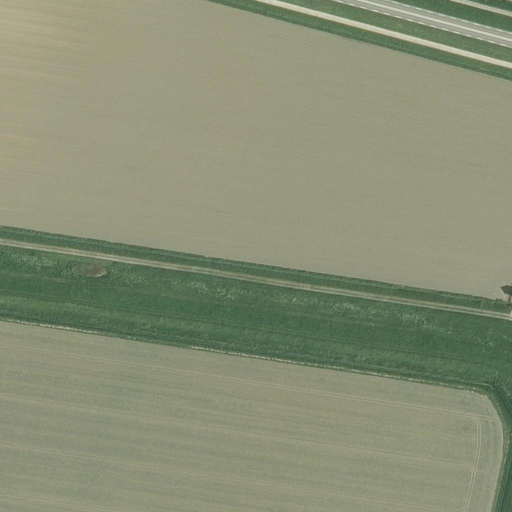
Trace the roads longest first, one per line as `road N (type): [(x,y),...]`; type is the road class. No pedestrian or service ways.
road 1 (track): [(0,243),(511,317)]
road 2 (primary): [(511,40),(358,0)]
